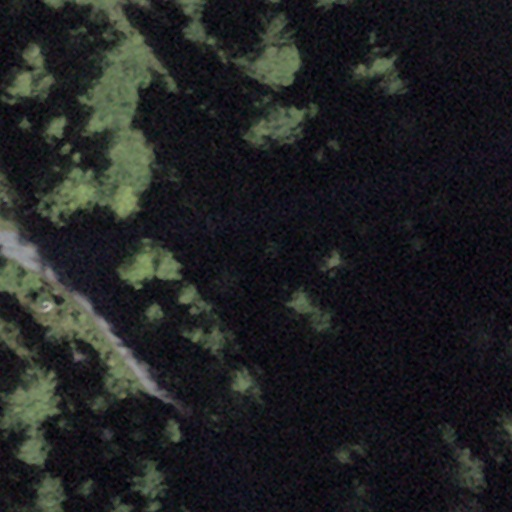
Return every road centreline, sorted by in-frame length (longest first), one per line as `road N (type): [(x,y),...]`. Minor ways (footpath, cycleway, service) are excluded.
road 1 (track): [(511,142),(364,189),(179,227),(0,246)]
road 2 (track): [(64,245),(224,469),(243,511)]
